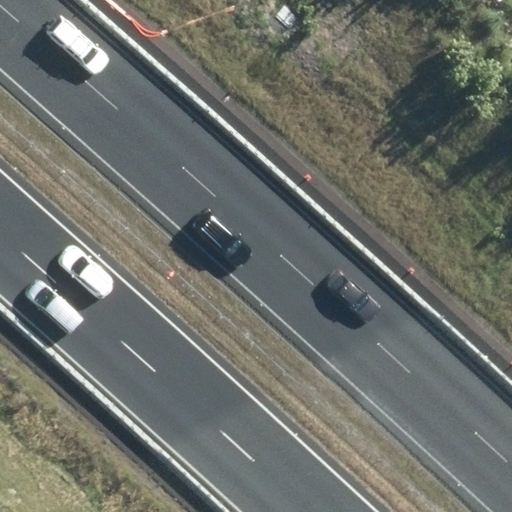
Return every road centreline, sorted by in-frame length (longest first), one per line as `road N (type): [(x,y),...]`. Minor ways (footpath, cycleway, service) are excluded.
road 1 (motorway): [(22,0),(239,191),(511,468)]
road 2 (motorway): [(354,511),(149,300),(0,169)]
